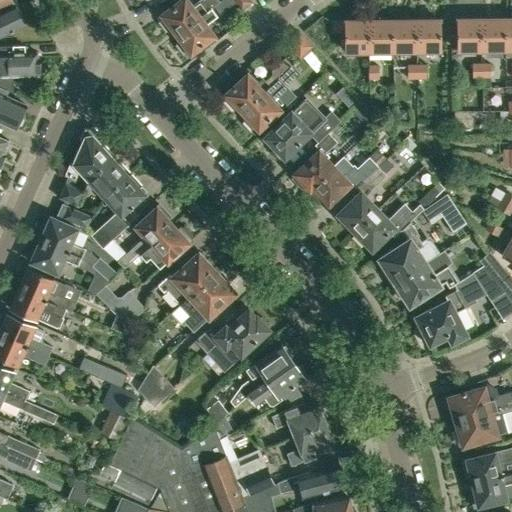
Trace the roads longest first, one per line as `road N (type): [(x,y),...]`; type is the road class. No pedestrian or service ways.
road 1 (residential): [(379,393),(329,302),(156,111)]
road 2 (residential): [(85,61),(0,255)]
road 3 (residential): [(302,0),(156,111)]
road 4 (residential): [(379,393),(511,341)]
road 5 (residential): [(412,511),(379,393)]
